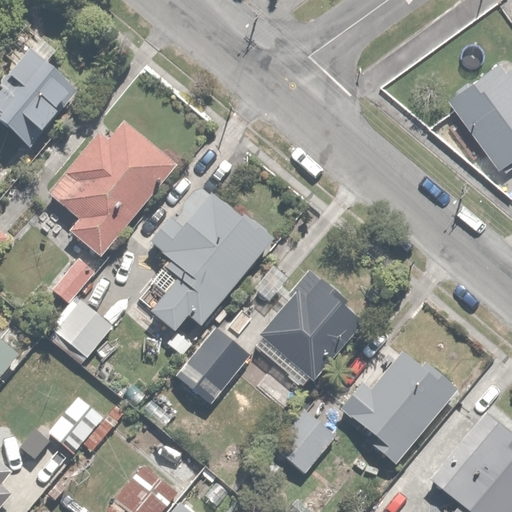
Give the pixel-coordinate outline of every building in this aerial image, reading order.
[(76,92),(30,52),(0,86),(0,117),(30,144),(76,92)] [(511,63),(507,57),(449,99),(497,164),(511,153),(511,63)] [(102,256),(178,164),(125,120),(106,142),(97,134),(47,194),(80,222),(72,231),(102,256)] [(206,323),(271,236),(201,185),(178,217),(173,213),(151,242),(170,257),(151,282),(166,293),(151,313),(175,330),(190,311),(206,323)] [(0,252),(9,240),(0,233),(0,252)] [(97,271),(79,255),(53,286),(71,302),(97,271)] [(259,331),(263,334),(256,342),(307,387),(364,321),(308,273),(259,331)] [(77,299),(52,326),(86,357),(111,330),(77,299)] [(252,359),(215,328),(178,373),(215,404),(252,359)] [(0,374),(17,354),(0,338),(0,374)] [(395,462),(455,390),(459,387),(408,344),(371,387),(361,379),(337,407),(366,432),(355,444),(368,456),(377,446),(395,462)] [(178,410),(155,390),(139,407),(163,428),(178,410)] [(47,432),(72,453),(104,415),(78,394),(47,432)] [(334,435),(303,411),(275,448),(306,473),(334,435)] [(511,511),(511,434),(487,413),(430,479),(461,505),(455,511),(511,511)] [(51,441),(36,428),(18,447),(32,461),(51,441)] [(0,505),(8,495),(3,491),(16,474),(0,461),(0,452),(5,446),(0,442),(0,505)] [(157,511),(177,488),(146,461),(104,511),(105,511),(157,511)] [(313,511),(298,498),(285,511),(313,511)] [(192,511),(179,502),(170,511),(192,511)]
